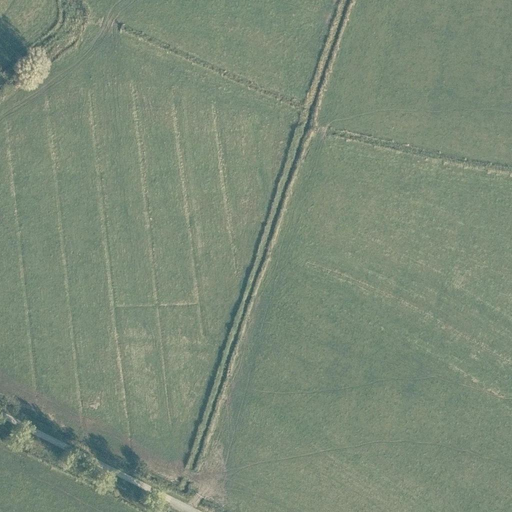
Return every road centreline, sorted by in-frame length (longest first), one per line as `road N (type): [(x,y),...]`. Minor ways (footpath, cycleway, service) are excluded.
road 1 (unclassified): [(0,416),(188,511)]
road 2 (track): [(71,0),(73,31),(0,86)]
